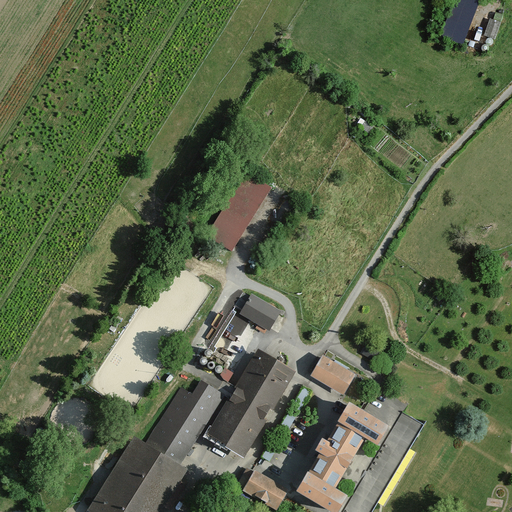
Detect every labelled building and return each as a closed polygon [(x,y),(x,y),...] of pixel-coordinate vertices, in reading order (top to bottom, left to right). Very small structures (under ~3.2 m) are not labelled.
[(476,0),(455,0),(442,37),(460,44),(476,0)] [(231,251),(271,188),(246,172),(206,236),(231,251)] [(270,333),(284,312),(252,292),(239,314),(270,333)] [(206,434),(246,456),(296,370),(256,347),(206,434)] [(343,395),(356,373),(323,353),(309,376),(343,395)] [(232,380),(235,371),(227,369),(225,378),(232,380)] [(159,450),(134,434),(86,511),(159,511),(187,467),(181,463),(223,397),(201,383),(159,450)] [(311,393),(303,388),(261,458),(270,463),(311,393)] [(377,445),(390,424),(351,401),(328,439),(322,435),(314,449),(321,453),(298,489),(335,511),(338,511),(350,493),(338,485),(366,439),(377,445)] [(369,511),(423,422),(405,412),(345,511),(369,511)] [(277,508),(288,488),(246,465),(234,485),(277,508)]
